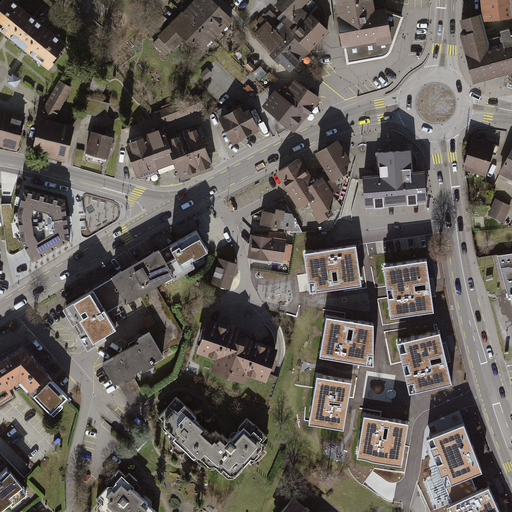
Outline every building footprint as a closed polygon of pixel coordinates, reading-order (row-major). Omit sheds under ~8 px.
[(41,22),(13,0),(7,0),(0,9),(0,29),(8,36),(21,47),(41,22)] [(72,0),(56,0),(66,8),(72,0)] [(195,0),(194,2),(225,31),(234,22),(210,0),(195,0)] [(281,22),(293,34),(311,17),(302,7),(309,0),(281,0),(276,5),(287,16),(281,22)] [(338,0),(352,65),(389,59),(395,53),(408,18),(393,10),(380,11),(378,0),(338,0)] [(511,0),(484,0),(485,7),(486,20),(511,17),(511,0)] [(185,11),(216,40),(225,31),(194,2),(185,11)] [(486,20),(485,7),(479,15),(462,20),(465,31),(463,31),(461,32),(474,81),(511,70),(511,46),(491,53),(487,40),(481,21),(486,20)] [(274,53),(293,34),(281,22),(269,10),(257,22),(261,26),(254,33),(274,53)] [(216,40),(185,11),(158,39),(173,52),(184,41),(200,56),(216,40)] [(311,17),(293,34),(309,51),(327,33),(311,17)] [(72,46),(41,22),(21,47),(26,51),(52,71),(72,46)] [(511,46),(511,32),(511,33),(509,28),(500,31),(502,36),(487,40),(491,53),(511,46)] [(274,53),(290,70),(309,51),(293,34),(274,53)] [(289,87),(314,107),(321,99),(295,79),(289,87)] [(314,107),(289,87),(286,85),(279,94),(308,116),(314,107)] [(261,108),(294,133),(308,116),(279,94),(275,91),(261,108)] [(109,101),(86,100),(85,114),(109,115),(109,101)] [(163,123),(196,109),(193,100),(160,114),(163,123)] [(246,108),(223,120),(235,147),(264,133),(255,111),(249,114),(246,108)] [(3,112),(0,124),(0,148),(7,150),(15,114),(3,112)] [(29,118),(15,114),(7,150),(20,153),(29,118)] [(78,129),(44,122),(36,157),(71,164),(78,129)] [(199,129),(184,135),(201,174),(215,168),(199,129)] [(163,131),(145,138),(158,169),(176,162),(167,142),(163,131)] [(117,137),(97,133),(90,159),(110,163),(117,137)] [(184,135),(167,142),(176,162),(184,181),(201,174),(184,135)] [(158,169),(145,138),(128,145),(141,176),(158,169)] [(338,138),(314,152),(327,173),(344,163),(350,159),(338,138)] [(499,148),(475,142),(467,173),(491,179),(499,148)] [(390,148),(376,149),(377,169),(378,173),(365,174),(362,174),(364,204),(366,204),(425,200),(426,200),(424,169),(414,170),(412,143),(390,145),(390,148)] [(275,172),(285,188),(309,173),(299,156),(275,172)] [(344,163),(327,173),(330,178),(331,181),(334,179),(348,172),(344,163)] [(307,185),(314,180),(309,173),(285,188),(298,208),(308,201),(314,197),(307,185)] [(314,180),(307,185),(314,197),(308,201),(313,209),(311,211),(318,222),(333,213),(328,206),(333,193),(340,189),(334,179),(331,181),(330,178),(325,181),(322,175),(314,180)] [(34,260),(70,238),(64,199),(23,188),(17,211),(21,239),(34,260)] [(489,215),(505,222),(511,205),(511,204),(496,197),(489,215)] [(262,210),(259,224),(292,230),(294,219),(291,213),(284,212),(284,210),(275,208),(274,213),(262,210)] [(198,230),(161,250),(176,277),(177,278),(195,268),(192,262),(210,252),(198,230)] [(268,236),(250,234),(247,257),(282,262),(286,239),(284,238),(285,232),(269,232),(268,236)] [(361,283),(355,244),(303,251),(309,291),(361,283)] [(176,277),(161,250),(116,279),(129,304),(141,297),(153,318),(144,322),(149,333),(152,332),(162,352),(181,342),(183,332),(158,288),(176,277)] [(511,252),(497,255),(507,291),(508,297),(511,297),(511,296),(511,252)] [(239,263),(219,257),(211,283),(231,288),(239,263)] [(433,309),(425,257),(382,263),(389,315),(433,309)] [(113,315),(129,304),(116,279),(67,308),(86,340),(116,322),(113,315)] [(373,364),(373,323),(325,315),(319,355),(373,364)] [(273,384),(283,350),(244,338),(246,332),(212,321),(201,357),(219,362),(215,375),(251,385),(253,378),(273,384)] [(451,381),(439,330),(396,340),(408,391),(451,381)] [(142,341),(104,363),(116,383),(165,356),(162,352),(152,332),(149,333),(141,338),(142,341)] [(29,347),(5,362),(20,386),(26,381),(37,393),(55,379),(29,347)] [(20,386),(5,362),(0,365),(0,409),(19,398),(14,390),(20,386)] [(343,428),(351,381),(316,375),(307,422),(343,428)] [(74,400),(56,381),(37,398),(57,418),(70,405),(74,400)] [(196,457),(212,439),(202,430),(205,427),(200,423),(202,420),(202,416),(199,414),(198,415),(177,396),(157,418),(161,422),(161,426),(175,437),(170,442),(175,446),(173,448),(178,453),(184,453),(187,450),(196,457)] [(400,464),(407,422),(363,415),(356,457),(400,464)] [(214,441),(212,439),(196,457),(207,467),(217,467),(228,477),(234,477),(249,461),(252,464),(255,460),(260,459),(268,451),(265,449),(268,445),(264,441),(269,436),(259,427),(260,426),(256,422),(254,424),(248,418),(240,427),(242,429),(234,439),(231,437),(227,442),(221,437),(218,440),(216,438),(214,441)] [(453,503),(477,492),(470,475),(481,471),(464,423),(426,437),(453,503)] [(108,486),(96,499),(100,503),(97,507),(97,511),(156,511),(151,507),(152,506),(152,501),(145,495),(144,497),(138,492),(140,489),(140,487),(136,483),(138,481),(129,472),(126,476),(119,469),(111,478),(110,477),(107,480),(107,485),(108,486)] [(34,495),(15,470),(0,482),(0,511),(6,511),(14,507),(21,507),(34,495)] [(500,511),(488,487),(477,492),(453,503),(449,505),(452,511),(500,511)] [(311,511),(299,501),(289,511),(311,511)]
